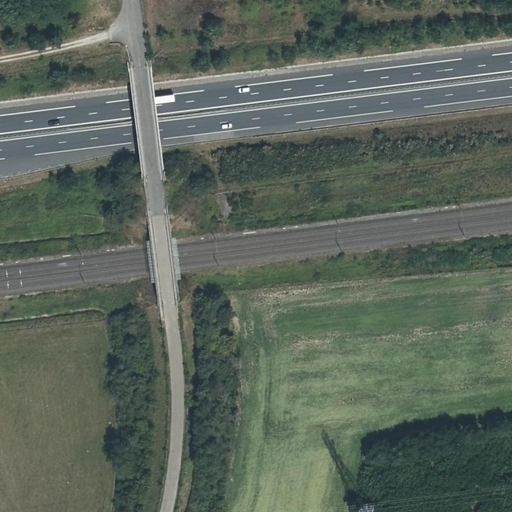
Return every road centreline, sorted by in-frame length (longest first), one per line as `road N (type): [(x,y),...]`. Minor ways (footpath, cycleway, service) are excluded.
road 1 (motorway): [(511,60),(0,123)]
road 2 (motorway): [(0,150),(511,87)]
road 3 (unclassified): [(165,511),(178,390),(131,0)]
road 4 (track): [(134,24),(0,59)]
